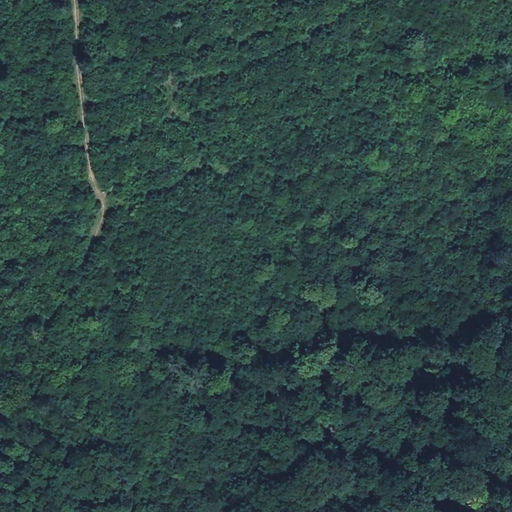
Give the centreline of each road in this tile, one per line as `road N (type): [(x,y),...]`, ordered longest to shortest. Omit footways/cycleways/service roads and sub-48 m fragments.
road 1 (track): [(75,0),(87,148),(104,208),(21,384)]
road 2 (track): [(0,31),(83,105),(130,132),(205,146)]
road 3 (track): [(290,0),(179,79),(184,114),(205,146)]
